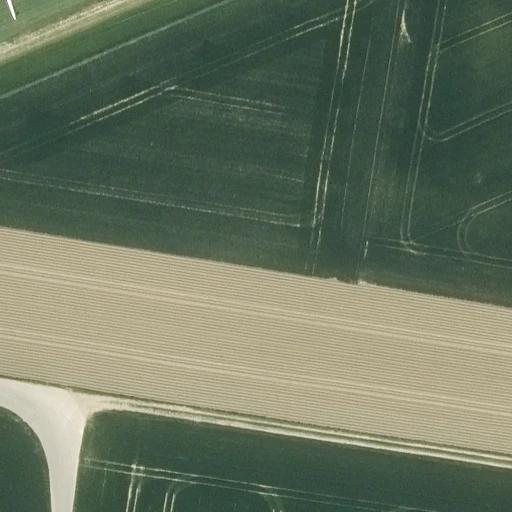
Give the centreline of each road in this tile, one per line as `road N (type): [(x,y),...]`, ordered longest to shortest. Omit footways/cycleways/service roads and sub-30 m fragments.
road 1 (track): [(34,399),(511,462)]
road 2 (track): [(0,393),(34,399),(72,445),(69,511)]
